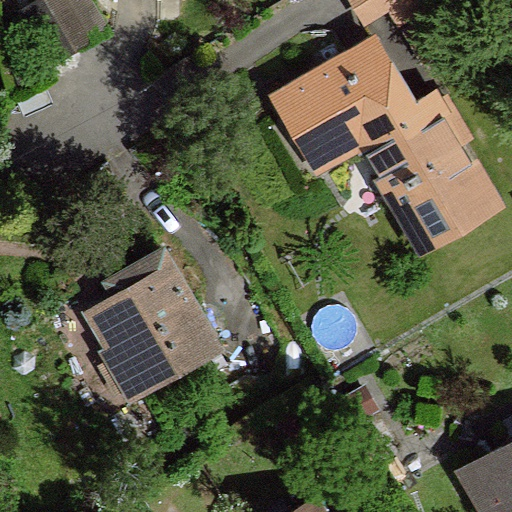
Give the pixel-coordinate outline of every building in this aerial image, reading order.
[(91,0),(50,0),(77,45),(107,27),(91,0)] [(395,5),(404,0),(353,0),(365,19),(392,3),(395,5)] [(433,0),(404,0),(395,5),(404,22),(435,4),(433,0)] [(458,41),(435,4),(404,22),(426,60),(458,41)] [(364,138),(416,106),(376,39),(279,96),(318,165),(364,138)] [(364,138),(424,239),(495,199),(433,97),(416,106),(364,138)] [(117,293),(90,309),(139,391),(222,343),(166,248),(109,281),(117,293)] [(511,511),(511,439),(466,469),(491,511),(511,511)] [(325,511),(317,498),(293,511),(325,511)]
